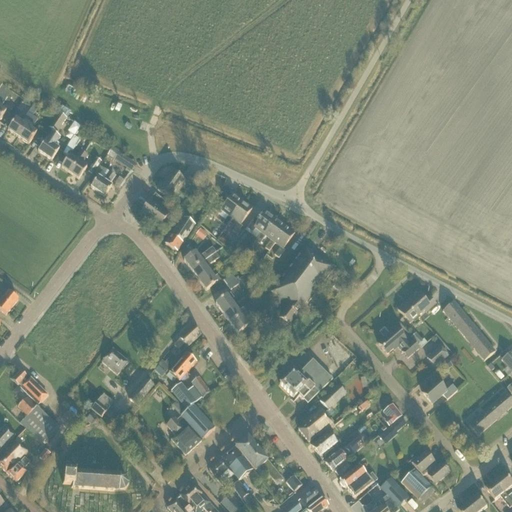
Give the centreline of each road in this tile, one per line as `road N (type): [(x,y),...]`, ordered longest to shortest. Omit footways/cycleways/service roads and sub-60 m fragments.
road 1 (residential): [(472,480),(340,323),(385,257)]
road 2 (unclassified): [(291,202),(409,0)]
road 3 (tertiary): [(262,403),(137,234),(116,224)]
road 4 (residential): [(291,202),(173,155),(148,169),(116,224)]
road 5 (tertiary): [(0,355),(107,224)]
road 6 (residential): [(154,509),(262,403)]
road 7 (residential): [(511,322),(385,257)]
road 8 (tertiary): [(340,511),(262,403)]
road 9 (residential): [(0,147),(107,224)]
